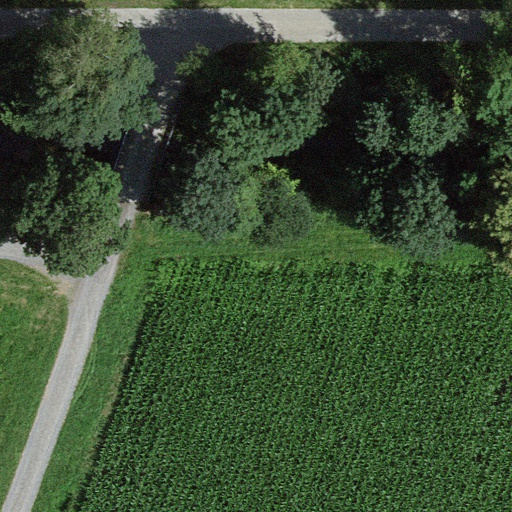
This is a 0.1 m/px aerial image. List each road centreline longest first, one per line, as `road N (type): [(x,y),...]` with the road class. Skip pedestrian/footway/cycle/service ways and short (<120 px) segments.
road 1 (track): [(193,38),(511,36)]
road 2 (track): [(25,511),(117,247)]
road 3 (track): [(117,247),(193,38)]
road 4 (track): [(193,38),(0,37)]
